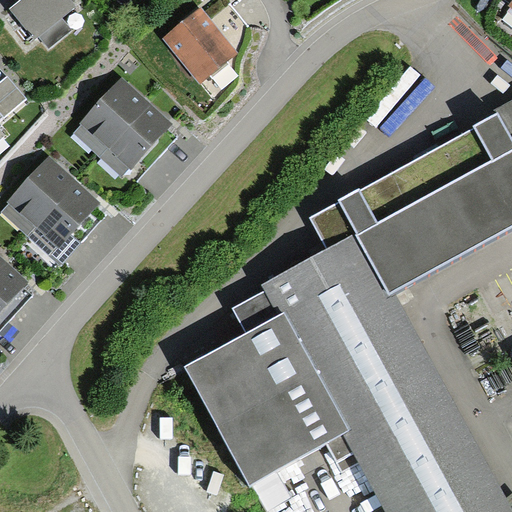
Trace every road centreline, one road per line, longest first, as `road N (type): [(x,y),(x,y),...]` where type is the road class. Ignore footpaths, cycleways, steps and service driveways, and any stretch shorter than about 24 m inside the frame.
road 1 (residential): [(415,0),(354,24),(294,70),(33,367)]
road 2 (residential): [(33,367),(67,400),(131,511)]
